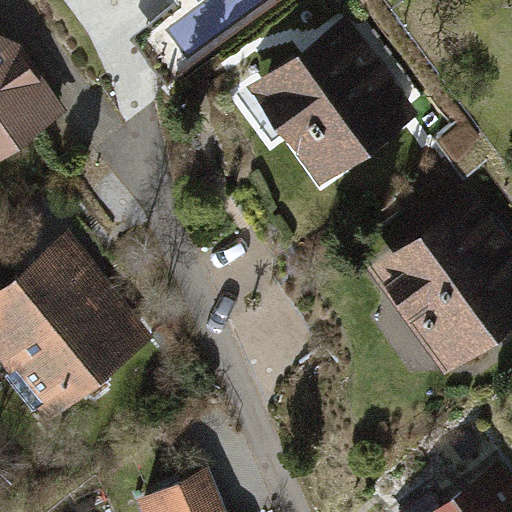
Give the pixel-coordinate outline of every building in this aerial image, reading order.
[(338,5),(245,69),(316,171),(408,107),(338,5)] [(0,150),(55,109),(0,37),(0,150)] [(511,240),(474,189),(373,263),(439,353),(511,299),(511,240)] [(0,284),(0,345),(47,409),(140,341),(64,238),(0,284)] [(232,511),(212,463),(138,493),(145,511),(232,511)] [(511,511),(511,499),(490,468),(427,511),(511,511)]
